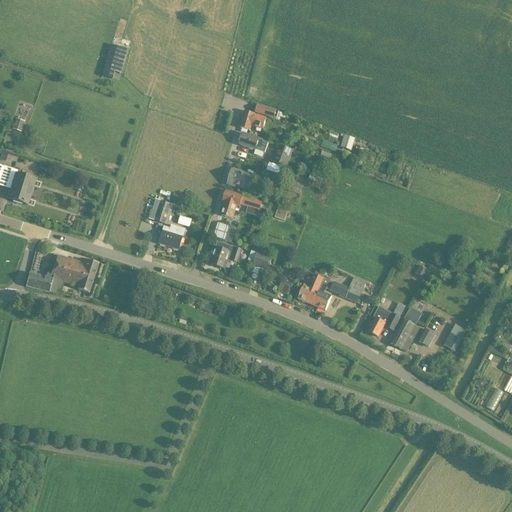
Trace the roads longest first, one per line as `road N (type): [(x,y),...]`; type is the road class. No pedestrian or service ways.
road 1 (tertiary): [(511,466),(437,424),(57,301),(15,296)]
road 2 (unclassified): [(511,444),(330,331),(195,280)]
road 3 (residential): [(195,280),(245,98)]
road 4 (unclassified): [(195,280),(35,229)]
